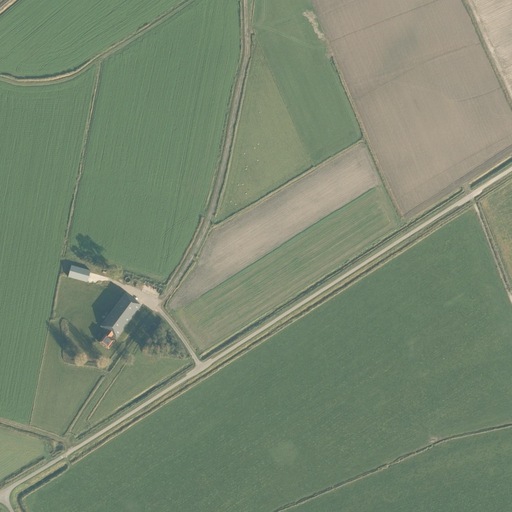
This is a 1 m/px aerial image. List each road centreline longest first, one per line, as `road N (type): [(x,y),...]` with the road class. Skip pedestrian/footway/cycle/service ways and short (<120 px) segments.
road 1 (unclassified): [(0,493),(511,168)]
road 2 (track): [(245,0),(246,52),(215,199),(189,262),(155,307)]
